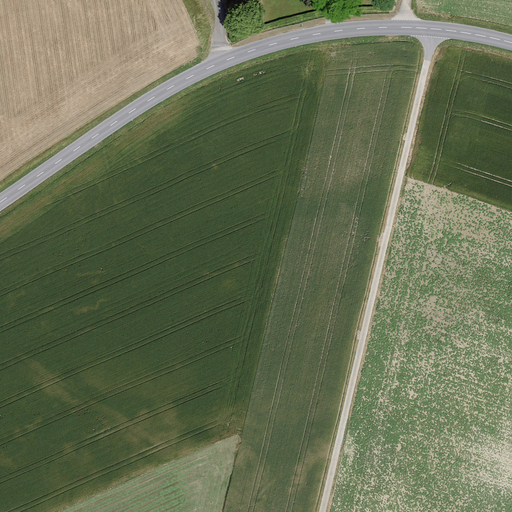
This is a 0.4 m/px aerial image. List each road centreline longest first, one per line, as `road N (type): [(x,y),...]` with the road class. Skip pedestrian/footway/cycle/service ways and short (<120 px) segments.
road 1 (tertiary): [(0,202),(161,92),(276,42),(372,26),(511,42)]
road 2 (track): [(434,28),(323,511)]
